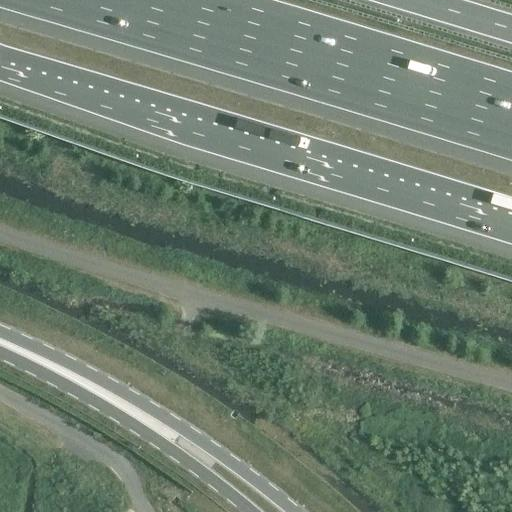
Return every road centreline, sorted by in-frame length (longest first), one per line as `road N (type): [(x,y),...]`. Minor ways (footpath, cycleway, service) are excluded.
road 1 (motorway): [(0,63),(511,217)]
road 2 (unclassified): [(511,387),(0,235)]
road 3 (motorway): [(113,0),(511,120)]
road 4 (secondary): [(293,511),(184,431),(116,403)]
road 5 (unclassified): [(0,392),(117,461),(143,511)]
road 6 (secondary): [(116,403),(248,511)]
road 7 (secondary): [(116,403),(0,342)]
